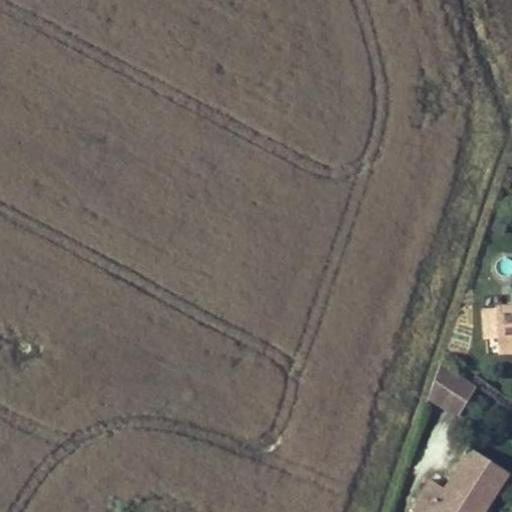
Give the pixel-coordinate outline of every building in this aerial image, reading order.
[(501,232),(505,220),(496,217),(492,229),(501,232)] [(511,305),(484,307),(486,338),(498,337),(498,341),(511,339),(511,305)] [(511,350),(511,339),(498,341),(499,352),(511,350)] [(444,407),(462,376),(441,362),(428,398),(444,407)] [(459,415),(477,385),(462,376),(444,407),(459,415)] [(489,504),(509,472),(471,447),(445,488),(431,479),(412,510),(415,511),(477,511),(485,501),(489,504)] [(483,511),(489,504),(485,501),(477,511),(483,511)]
